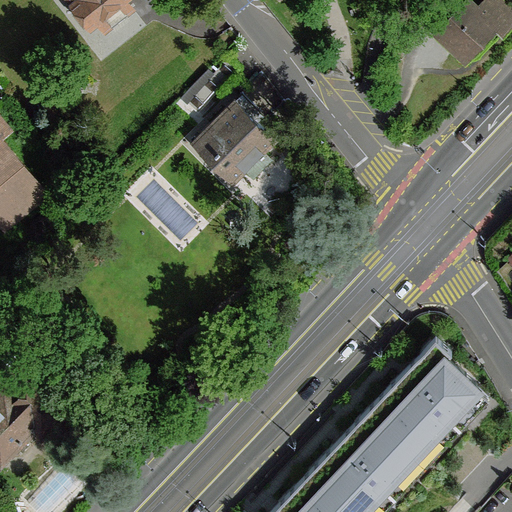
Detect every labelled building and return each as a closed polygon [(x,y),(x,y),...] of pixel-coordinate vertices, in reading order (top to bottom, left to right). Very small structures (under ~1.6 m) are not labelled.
[(74,0),(92,22),(97,18),(118,0),(74,0)] [(133,7),(126,0),(118,0),(97,18),(106,29),(133,7)] [(470,0),(466,0),(439,28),(469,57),(497,28),(502,32),(511,22),(511,12),(499,0),(486,0),(479,7),(470,0)] [(229,58),(209,80),(220,91),(240,68),(229,58)] [(243,92),(196,141),(235,180),(276,138),(258,120),(265,113),(243,92)] [(0,137),(1,137),(12,128),(0,113),(0,137)] [(0,219),(6,226),(46,192),(1,137),(0,137),(0,219)] [(436,338),(273,511),(381,511),(494,392),(436,338)] [(0,395),(0,454),(2,456),(35,423),(42,430),(66,404),(30,366),(0,395)] [(152,433),(127,410),(121,416),(136,429),(134,431),(145,440),(152,433)]
